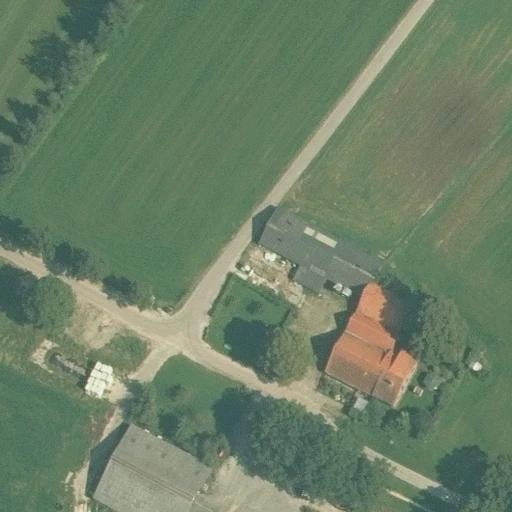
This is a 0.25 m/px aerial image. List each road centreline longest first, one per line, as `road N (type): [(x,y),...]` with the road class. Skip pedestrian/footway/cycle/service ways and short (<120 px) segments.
road 1 (unclassified): [(171,338),(426,0)]
road 2 (track): [(499,511),(307,409)]
road 3 (unclassified): [(171,338),(0,255)]
road 4 (unclassified): [(307,409),(171,338)]
